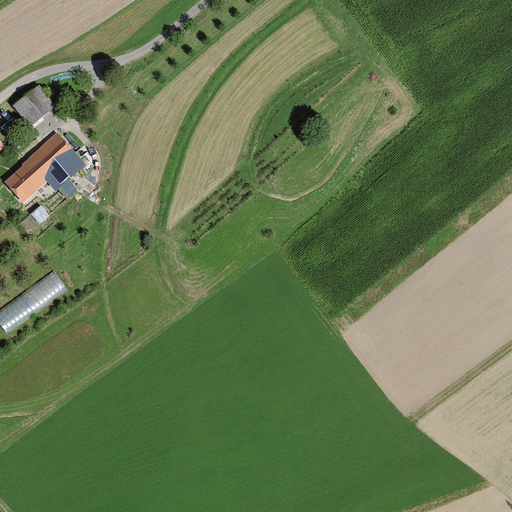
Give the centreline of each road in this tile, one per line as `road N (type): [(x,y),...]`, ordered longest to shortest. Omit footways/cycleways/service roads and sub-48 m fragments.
road 1 (unclassified): [(0,100),(41,74),(143,51),(206,0)]
road 2 (track): [(409,419),(511,344)]
